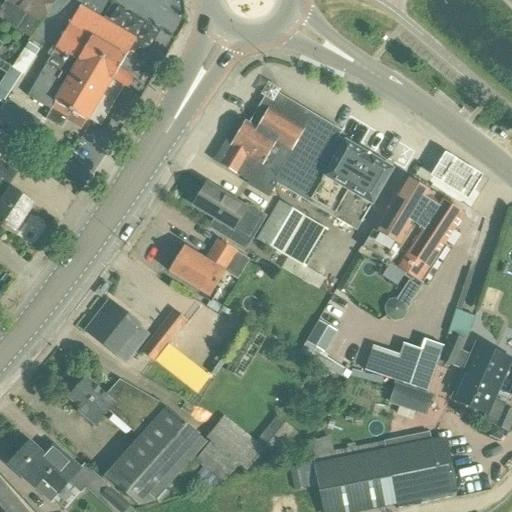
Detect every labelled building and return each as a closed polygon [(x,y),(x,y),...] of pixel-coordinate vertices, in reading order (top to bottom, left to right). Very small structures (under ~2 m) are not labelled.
[(7,0),(0,12),(0,18),(30,38),(40,23),(54,0),(7,0)] [(148,0),(131,0),(131,1),(144,24),(158,16),(148,0)] [(45,66),(69,80),(66,85),(50,76),(37,98),(53,107),(46,118),(62,128),(67,120),(82,129),(111,80),(127,89),(133,79),(118,70),(136,40),(80,8),(45,66)] [(0,70),(6,75),(11,68),(0,60),(0,70)] [(232,147),(222,165),(251,182),(249,186),(268,197),(275,184),(357,231),(393,169),(338,138),(341,132),(275,92),(266,95),(249,123),(246,122),(232,147)] [(7,101),(0,111),(0,121),(29,140),(40,123),(7,101)] [(432,177),(471,201),(486,177),(447,152),(432,177)] [(0,163),(0,221),(15,232),(25,218),(22,216),(31,204),(7,188),(16,175),(0,163)] [(374,230),(364,247),(376,255),(390,263),(411,276),(424,284),(448,247),(445,243),(463,215),(406,177),(374,230)] [(206,186),(194,206),(216,219),(209,229),(243,250),(264,217),(246,206),(245,209),(206,186)] [(278,200),(255,239),(304,267),(327,229),(278,200)] [(184,248),(169,272),(209,297),(224,273),(237,280),(249,261),(237,252),(218,240),(206,261),(184,248)] [(407,311),(421,288),(410,281),(399,299),(398,298),(390,300),(385,307),(387,315),(394,320),(402,318),(407,311)] [(463,288),(439,361),(464,371),(484,380),(482,385),(499,391),(511,360),(476,344),(470,358),(460,354),(466,342),(475,318),(461,312),(468,290),(463,288)] [(109,303),(86,333),(125,363),(147,335),(137,328),(139,326),(109,303)] [(164,319),(164,305),(144,305),(144,319),(164,319)] [(173,311),(141,351),(154,362),(186,321),(173,311)] [(318,322),(309,338),(324,347),(333,331),(318,322)] [(464,371),(452,399),(487,415),(486,418),(487,422),(509,431),(511,424),(511,412),(504,409),(505,405),(495,400),(499,391),(482,385),(484,380),(464,371)] [(86,379),(68,398),(80,410),(78,411),(94,425),(108,410),(139,438),(105,476),(138,505),(154,501),(206,443),(166,408),(120,381),(106,396),(86,379)] [(397,382),(391,399),(426,411),(432,394),(397,382)] [(277,417),(256,441),(272,454),(292,429),(277,417)] [(211,443),(195,460),(221,481),(226,480),(239,465),(246,471),(263,451),(222,419),(206,438),(211,443)] [(272,454),(272,457),(279,463),(301,436),(292,429),(272,454)] [(445,441),(386,453),(396,503),(455,491),(445,441)] [(332,442),(313,445),(316,458),(334,454),(332,442)] [(29,443),(8,465),(34,488),(50,502),(56,496),(79,470),(52,446),(43,456),(29,443)] [(386,453),(315,467),(324,511),(353,511),(396,503),(386,453)] [(303,464),(289,467),(292,482),(294,492),(308,489),(303,464)] [(26,511),(0,481),(0,511),(26,511)]
